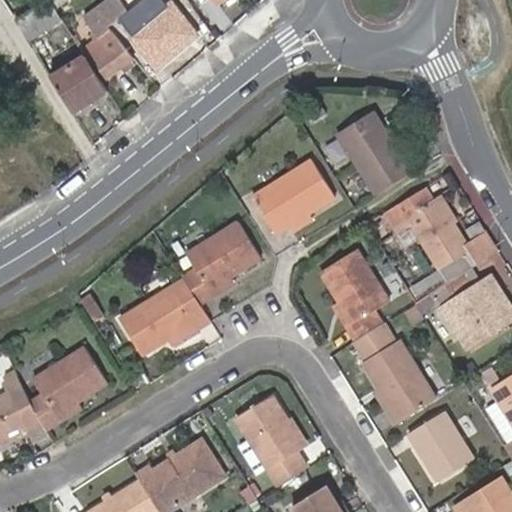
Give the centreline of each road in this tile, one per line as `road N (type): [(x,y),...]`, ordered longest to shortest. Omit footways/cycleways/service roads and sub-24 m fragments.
road 1 (residential): [(396,511),(303,359),(281,345),(257,349),(31,487),(0,497)]
road 2 (secondary): [(332,25),(0,264)]
road 3 (residential): [(421,35),(470,147),(511,214)]
